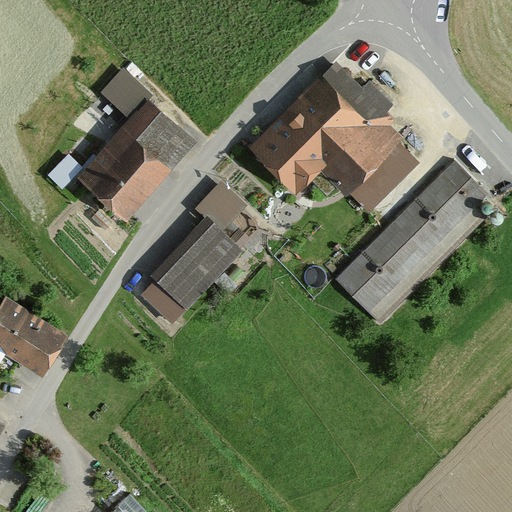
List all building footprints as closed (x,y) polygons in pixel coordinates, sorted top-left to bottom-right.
[(104,90),(134,116),(84,173),(134,217),(205,137),(157,94),(125,66),(104,90)] [(335,66),(248,151),(263,180),(294,204),(322,180),(345,204),(403,140),(384,120),(395,109),(370,83),(361,92),(335,66)] [(70,149),(48,173),(64,187),(85,163),(70,149)] [(498,204),(452,160),(333,282),(379,326),(498,204)] [(246,207),(222,183),(197,208),(205,217),(153,275),(194,305),(249,246),(229,224),(246,207)] [(296,213),(281,199),(269,213),(285,226),(296,213)] [(74,332),(9,293),(0,307),(0,367),(1,369),(12,352),(48,374),(74,332)] [(0,439),(12,418),(0,411),(0,439)] [(147,511),(130,493),(109,511),(147,511)]
